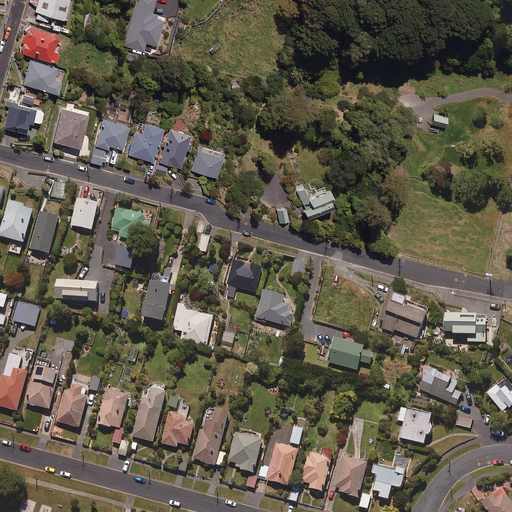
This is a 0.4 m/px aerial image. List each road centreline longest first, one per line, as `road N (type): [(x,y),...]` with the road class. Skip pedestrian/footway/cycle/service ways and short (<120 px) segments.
road 1 (residential): [(0,152),(430,275),(511,289)]
road 2 (residential): [(0,449),(235,511)]
